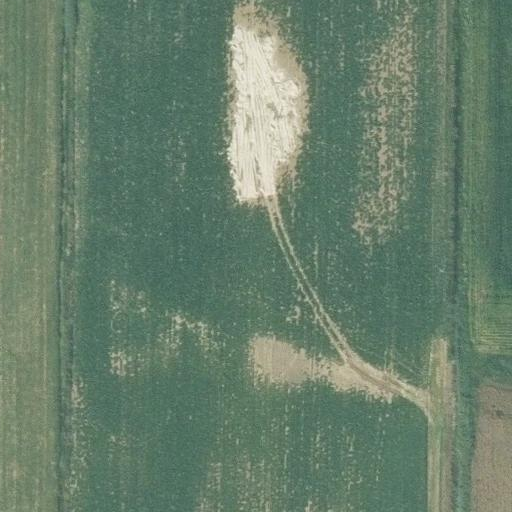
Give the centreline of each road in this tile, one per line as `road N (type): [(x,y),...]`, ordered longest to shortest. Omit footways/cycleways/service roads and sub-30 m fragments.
road 1 (track): [(511,351),(489,351),(487,511)]
road 2 (track): [(442,511),(444,385)]
